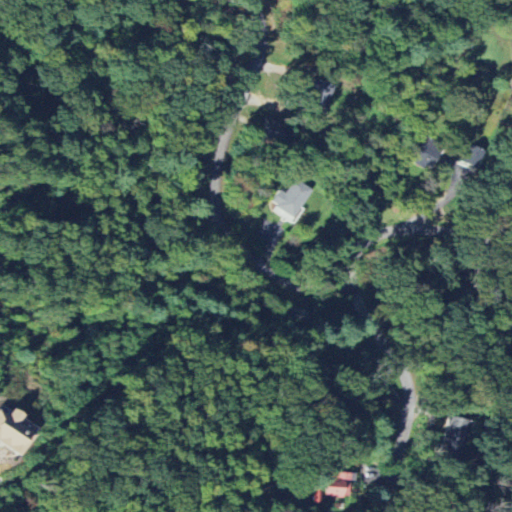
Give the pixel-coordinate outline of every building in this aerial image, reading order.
[(329,87),(310,81),(302,105),(320,111),(329,87)] [(282,127),(262,122),(257,138),(277,144),(282,127)] [(417,142),(407,164),(429,173),(438,150),(417,142)] [(457,167),(476,172),(482,150),(462,145),(457,167)] [(268,211),(288,224),(309,191),(293,180),(284,195),(280,192),(268,211)] [(307,311),(292,305),(287,317),(303,323),(307,311)] [(0,448),(14,457),(33,428),(9,413),(6,417),(0,413),(0,448)] [(436,461),(456,466),(468,422),(449,416),(436,461)] [(348,474),(325,473),(324,497),(347,498),(348,474)]
